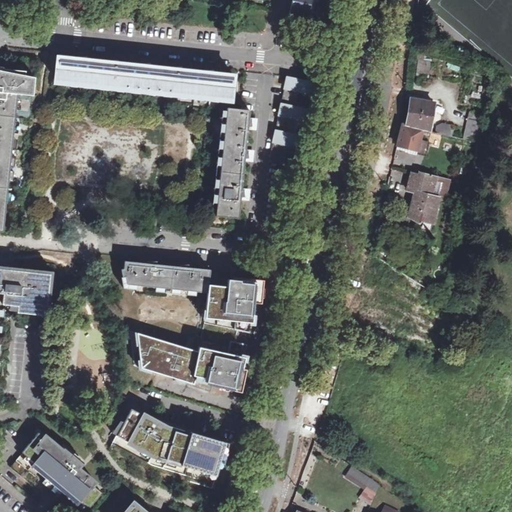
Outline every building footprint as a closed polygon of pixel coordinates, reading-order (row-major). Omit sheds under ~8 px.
[(292,0),(290,14),(312,16),(315,0),(292,0)] [(76,59),(59,58),(56,80),(232,98),(234,76),(213,74),(212,69),(207,70),(204,69),(203,73),(181,70),(181,66),(176,66),(172,66),(171,69),(150,67),(149,63),(144,63),(141,62),(140,66),(118,64),(118,59),(113,60),(109,59),(108,63),(86,61),(86,56),(80,56),(78,56),(76,59)] [(17,94),(32,95),(34,77),(24,75),(24,71),(3,69),(3,71),(0,70),(0,231),(3,232),(17,94)] [(260,85),(260,73),(245,72),(244,84),(260,85)] [(310,92),(312,82),(285,76),(283,86),(284,87),(281,103),(279,103),(277,113),(278,113),(275,130),(274,130),(272,140),(273,140),(269,157),(283,160),(287,143),(299,145),(301,135),(289,133),(293,116),(304,119),(306,109),(295,106),(298,90),(310,92)] [(434,99),(407,95),(403,122),(402,125),(422,129),(429,129),(434,99)] [(250,110),(228,108),(216,216),(239,218),(241,197),(245,196),(245,192),(245,188),(242,187),(245,158),(249,158),(249,154),(249,150),(246,148),(248,126),(253,126),(252,122),(253,118),(249,116),(250,110)] [(484,113),(469,109),(463,138),(479,141),(484,113)] [(417,151),(422,129),(402,125),(403,122),(399,121),(393,144),(417,151)] [(435,124),(437,136),(453,133),(451,122),(435,124)] [(451,178),(417,169),(416,171),(409,170),(404,189),(411,191),(405,215),(419,222),(418,229),(430,231),(439,198),(446,199),(451,178)] [(429,285),(372,250),(364,279),(374,282),(376,279),(386,286),(391,279),(414,292),(416,289),(425,293),(429,285)] [(124,269),(121,269),(123,277),(126,277),(127,284),(207,293),(201,339),(194,337),(191,349),(130,331),(134,365),(175,377),(174,380),(184,383),(185,380),(201,385),(200,388),(210,391),(213,382),(238,388),(247,344),(233,341),(235,330),(249,333),(260,282),(246,281),(246,276),(241,275),(241,273),(224,271),(224,274),(218,273),(217,278),(209,277),(210,269),(189,267),(189,263),(181,262),(180,266),(157,264),(157,260),(149,259),(148,263),(125,261),(124,269)] [(0,293),(4,294),(3,304),(19,306),(18,312),(49,315),(52,276),(48,276),(48,271),(0,265),(0,293)] [(449,314),(418,302),(411,321),(365,304),(368,295),(361,294),(353,325),(441,359),(456,320),(448,316),(449,314)] [(158,423),(131,409),(119,433),(114,430),(112,433),(117,435),(110,448),(151,470),(212,489),(225,446),(194,437),(194,439),(190,438),(191,436),(161,427),(160,428),(157,426),(158,423)] [(61,451),(39,432),(22,452),(23,452),(11,467),(45,496),(54,485),(74,502),(77,498),(89,508),(102,493),(76,471),(81,465),(75,460),(77,458),(65,447),(61,451)] [(381,483),(354,465),(348,475),(366,487),(361,496),(373,504),(381,488),(381,483)] [(257,482),(253,481),(249,494),(254,495),(257,482)] [(130,509),(118,499),(106,511),(143,511),(133,504),(130,509)] [(402,511),(403,510),(387,503),(383,511),(374,511),(371,511),(370,511),(402,511)]
